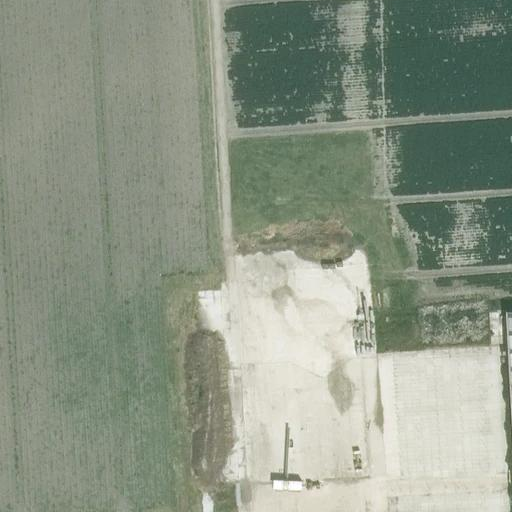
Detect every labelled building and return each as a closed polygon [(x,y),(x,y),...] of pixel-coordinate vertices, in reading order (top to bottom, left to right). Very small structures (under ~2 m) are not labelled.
[(311,265),(312,241),(244,238),(243,252),(258,253),(257,263),(311,265)] [(337,270),(336,254),(318,256),(320,271),(337,270)] [(289,321),(366,317),(363,269),(324,271),(325,288),(287,290),(289,321)] [(456,415),(443,415),(444,452),(457,451),(456,415)] [(329,449),(299,452),(302,485),(378,477),(377,473),(346,476),(344,461),(330,463),(329,449)] [(473,478),(474,495),(493,494),(493,477),(473,478)] [(413,495),(413,506),(456,504),(455,494),(413,495)]
